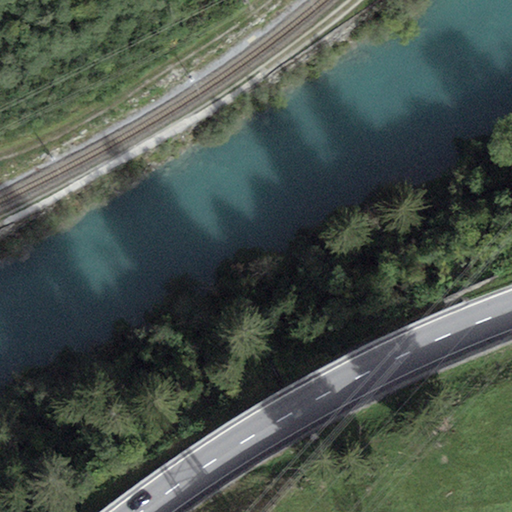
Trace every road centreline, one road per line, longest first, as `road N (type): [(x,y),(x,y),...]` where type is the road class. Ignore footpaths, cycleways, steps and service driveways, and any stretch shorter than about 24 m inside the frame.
road 1 (track): [(0,227),(136,161),(237,98),(355,0)]
road 2 (primary): [(143,511),(322,396),(511,311)]
